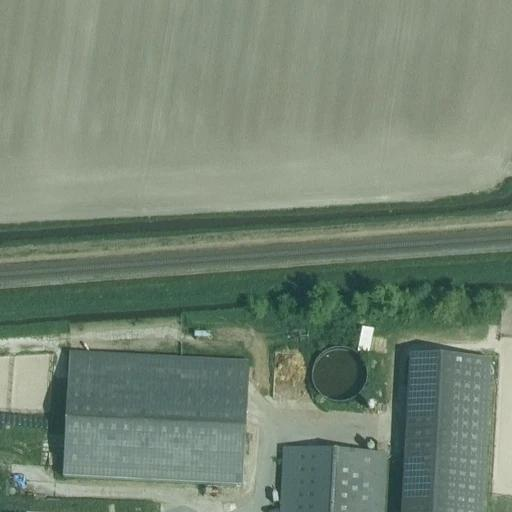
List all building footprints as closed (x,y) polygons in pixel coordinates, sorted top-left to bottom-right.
[(361,354),(373,356),(378,331),(366,329),(361,354)] [(366,380),(367,377),(366,374),(366,371),(366,370),(365,367),(363,364),(362,362),(360,360),(359,358),(356,356),(355,354),(352,353),(350,352),(347,351),(345,350),(343,350),(339,350),(335,350),(333,351),(330,351),(327,353),(324,354),(323,356),(321,357),(319,360),(317,362),(316,363),(315,366),(314,368),(313,370),(313,372),(312,374),(312,376),(312,378),(312,381),(313,384),(314,386),(315,389),(316,391),(318,394),(320,396),(322,398),(324,400),(327,401),(329,402),(332,403),(334,404),(336,404),(339,404),(343,404),(346,403),(349,403),(351,401),(355,400),(356,399),(358,397),(360,395),(362,392),(363,391),(364,388),(365,386),(366,385),(366,383),(366,380)] [(68,354),(62,478),(242,488),(249,363),(68,354)] [(401,511),(482,511),(490,361),(410,357),(401,511)] [(382,511),(385,455),(284,450),(281,511),(382,511)]
